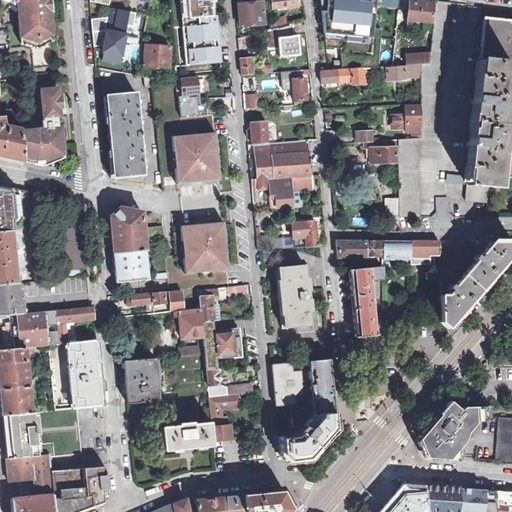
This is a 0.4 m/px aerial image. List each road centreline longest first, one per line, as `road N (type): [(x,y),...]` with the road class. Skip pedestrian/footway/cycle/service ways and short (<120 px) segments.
road 1 (residential): [(273,476),(228,0)]
road 2 (residential): [(93,188),(120,506)]
road 3 (residential): [(306,0),(329,235)]
road 4 (tertiary): [(511,275),(357,447)]
road 5 (residential): [(329,235),(345,414),(357,447)]
road 6 (tertiary): [(381,464),(511,312)]
road 7 (residential): [(73,0),(93,188)]
road 8 (residential): [(329,235),(511,233)]
road 9 (residential): [(273,476),(120,506)]
road 10 (residential): [(381,464),(388,471),(511,479)]
